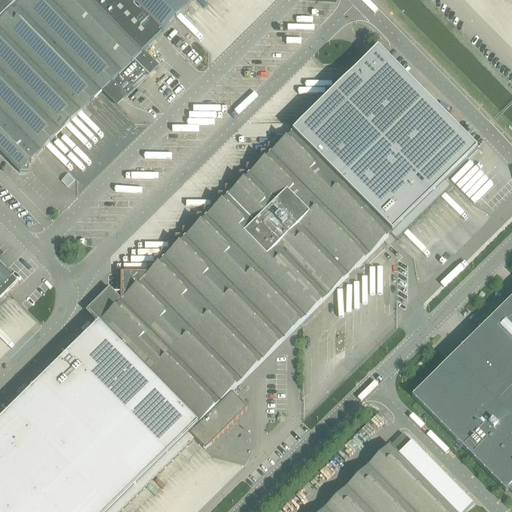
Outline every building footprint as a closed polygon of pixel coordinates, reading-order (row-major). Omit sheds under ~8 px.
[(0,0),(0,154),(20,174),(21,173),(28,173),(28,166),(102,93),(117,108),(158,67),(143,53),(142,54),(141,54),(162,32),(163,33),(196,0),(0,0)] [(0,511),(125,511),(196,442),(205,452),(247,410),(230,394),(392,234),(397,239),(450,187),(445,182),(448,179),(476,151),(477,151),(448,121),(377,49),(359,68),(346,68),(346,75),(339,75),(339,82),(332,82),(332,89),(325,89),(325,96),(317,96),(317,103),(310,103),(310,110),(303,110),(303,117),(296,117),(296,124),(289,124),(289,137),(287,138),(275,138),(275,145),(267,145),(267,152),(261,152),(261,159),(253,159),(253,166),(246,166),(246,173),(239,173),(239,180),(232,180),(232,187),(225,187),(225,194),(218,194),(218,207),(217,208),(204,208),(204,215),(196,215),(196,222),(189,222),(189,230),(182,230),(182,237),(175,237),(175,244),(168,244),(168,251),(161,251),(161,257),(154,257),(154,265),(147,265),(147,275),(121,275),(121,301),(98,301),(98,324),(99,325),(0,422),(0,511)] [(68,189),(75,183),(75,182),(69,175),(68,176),(61,182),(68,189)] [(0,303),(19,285),(12,278),(0,265),(0,303)] [(511,300),(412,399),(448,435),(505,493),(508,491),(511,494),(511,300)] [(323,511),(466,511),(473,506),(403,435),(390,448),(389,448),(378,459),(323,511)]
